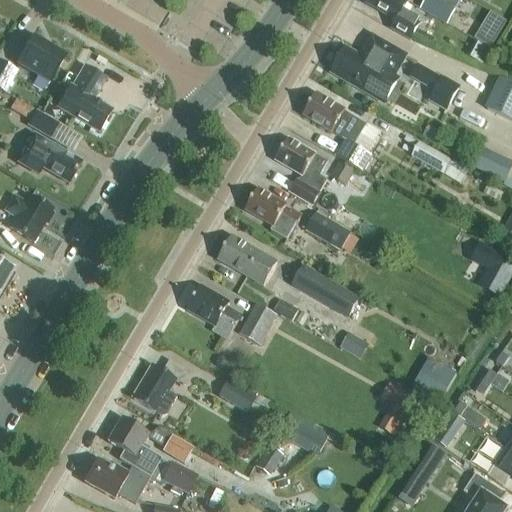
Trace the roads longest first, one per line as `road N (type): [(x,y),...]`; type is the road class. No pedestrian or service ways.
road 1 (unclassified): [(34,511),(339,0)]
road 2 (secondary): [(0,410),(164,136),(205,93)]
road 3 (unclassified): [(205,93),(175,56),(79,0)]
road 4 (secondary): [(205,93),(257,55),(291,0)]
